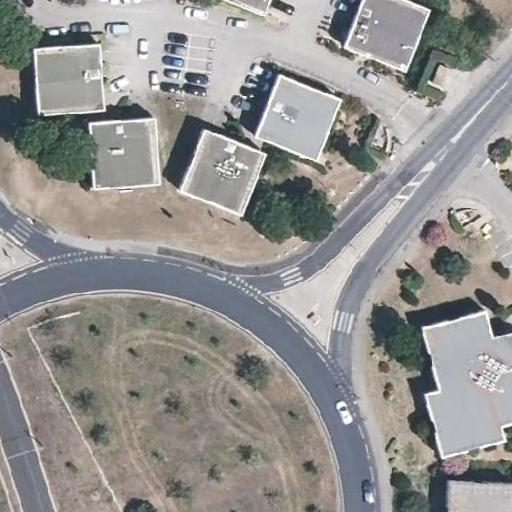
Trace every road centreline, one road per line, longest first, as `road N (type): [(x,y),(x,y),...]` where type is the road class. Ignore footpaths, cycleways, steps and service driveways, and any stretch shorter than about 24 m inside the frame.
road 1 (residential): [(337,406),(345,319),(362,277),(421,199),(449,144)]
road 2 (residential): [(449,144),(384,190),(293,276),(229,298)]
road 3 (secondary): [(337,406),(309,362),(229,298)]
road 4 (secondary): [(229,298),(137,272),(88,273)]
